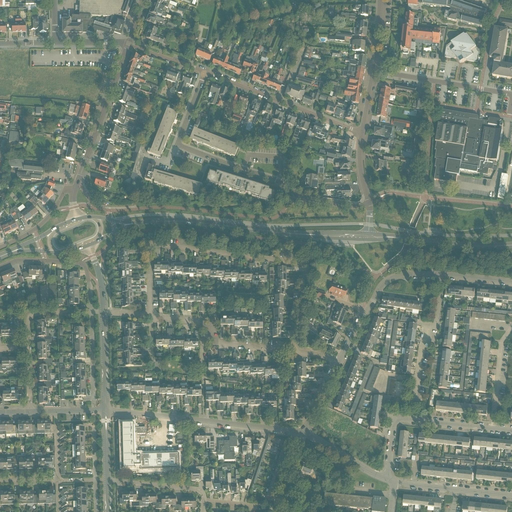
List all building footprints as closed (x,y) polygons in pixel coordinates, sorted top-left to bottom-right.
[(133,1),(133,0),(79,0),(79,6),(75,6),(75,11),(79,11),(79,16),(92,16),(93,16),(102,17),(107,17),(112,17),(126,18),(127,16),(133,1)] [(154,0),(153,4),(157,6),(157,5),(161,6),(165,7),(167,8),(168,7),(169,4),(157,0),(154,0)] [(173,0),(196,9),(197,4),(186,0),(173,0)] [(408,3),(408,5),(418,6),(418,3),(423,3),(423,5),(427,5),(426,6),(429,6),(430,6),(433,7),(433,6),(437,7),(440,8),(440,7),(447,8),(451,9),(450,12),(449,12),(447,20),(456,22),(457,21),(461,22),(465,23),(465,24),(467,24),(469,24),(468,25),(471,25),(475,26),(475,27),(478,27),(482,28),(483,20),(485,21),(487,16),(487,15),(487,16),(485,15),(487,11),(483,10),(483,9),(481,9),(480,9),(476,8),(476,7),(474,6),(474,7),(473,6),(470,5),(470,6),(463,3),(461,2),(459,2),(460,1),(457,0),(457,1),(453,0),(407,0),(407,2),(408,3)] [(153,5),(151,9),(165,15),(167,10),(164,9),(165,7),(161,6),(157,5),(157,6),(153,4),(153,5)] [(353,9),(353,10),(356,11),(356,10),(361,11),(360,16),(361,16),(363,16),(368,16),(368,8),(363,7),(364,4),(354,5),(353,9)] [(151,9),(149,14),(154,15),(157,17),(157,16),(160,18),(161,16),(166,18),(167,15),(165,15),(151,9)] [(62,20),(62,34),(82,34),(82,33),(87,33),(88,28),(90,28),(92,20),(90,20),(92,16),(79,16),(63,15),(63,20),(62,20)] [(415,53),(416,40),(417,28),(418,20),(414,20),(414,15),(412,15),(407,15),(406,27),(404,27),(401,51),(403,51),(403,54),(408,55),(409,52),(415,53)] [(149,16),(146,22),(151,23),(154,25),(155,21),(163,23),(164,20),(162,20),(159,19),(159,18),(152,16),(152,17),(149,16)] [(101,20),(97,31),(111,36),(112,36),(113,35),(114,33),(115,30),(114,30),(115,28),(111,27),(109,26),(112,17),(107,17),(105,21),(101,20)] [(120,35),(124,22),(126,18),(112,17),(109,26),(111,27),(115,28),(114,30),(115,30),(114,33),(120,35)] [(32,23),(31,23),(31,30),(35,30),(35,29),(36,29),(38,27),(39,27),(39,26),(40,33),(46,33),(46,29),(48,29),(47,20),(38,20),(38,18),(32,18),(32,23)] [(90,28),(88,33),(90,33),(91,33),(92,33),(93,34),(96,35),(97,32),(97,31),(101,20),(98,19),(97,22),(92,20),(90,28)] [(26,20),(0,20),(0,31),(5,31),(5,33),(8,33),(8,31),(12,31),(12,33),(15,32),(15,31),(20,31),(20,32),(23,32),(23,31),(26,31),(26,20)] [(511,21),(500,20),(499,26),(511,28),(511,21)] [(162,44),(164,39),(155,36),(158,30),(150,27),(146,38),(162,44)] [(417,28),(416,40),(418,40),(424,41),(426,29),(417,28)] [(365,37),(366,30),(356,29),(354,29),(353,34),(355,34),(354,36),(365,37)] [(424,41),(424,45),(432,46),(433,42),(434,30),(426,29),(424,41)] [(432,46),(432,47),(439,48),(439,44),(441,30),(441,29),(434,29),(434,30),(433,42),(432,46)] [(505,38),(506,30),(497,29),(496,32),(494,32),(493,36),(495,36),(505,38)] [(454,41),(446,47),(445,57),(455,59),(456,58),(457,60),(459,63),(460,64),(461,64),(462,63),(464,62),(466,60),(467,61),(478,63),(479,56),(479,52),(476,48),(474,44),(473,44),(473,43),(473,42),(472,43),(472,42),(472,41),(471,40),(467,35),(466,35),(464,35),(464,34),(457,39),(456,40),(455,41),(455,40),(454,41)] [(493,39),(492,43),(494,44),(504,45),(505,38),(495,36),(495,39),(493,39)] [(364,52),(365,42),(353,41),(352,51),(364,52)] [(206,48),(208,44),(205,43),(203,47),(200,46),(195,56),(202,59),(206,48)] [(492,46),(491,51),(493,51),(502,53),(503,52),(504,45),(494,44),(493,47),(492,46)] [(214,60),(212,65),(215,66),(218,67),(219,66),(220,62),(221,61),(222,59),(223,54),(225,55),(226,52),(223,50),(225,47),(223,46),(222,49),(220,53),(218,60),(214,58),(214,60)] [(219,66),(218,67),(221,68),(225,70),(226,70),(228,67),(226,67),(227,64),(227,63),(228,59),(225,58),(228,52),(229,50),(229,49),(228,48),(226,48),(225,47),(223,50),(226,52),(225,55),(223,54),(222,59),(221,61),(220,62),(219,66)] [(245,61),(242,67),(246,69),(249,70),(249,69),(251,63),(254,58),(254,57),(253,57),(254,53),(257,54),(258,51),(257,50),(257,48),(254,47),(250,57),(250,58),(246,57),(245,61)] [(209,61),(211,57),(212,55),(207,53),(209,49),(206,48),(202,59),(209,61)] [(490,58),(491,59),(491,58),(501,60),(502,54),(502,53),(493,51),(492,54),(490,54),(490,58)] [(12,54),(12,64),(27,64),(27,54),(12,54)] [(147,57),(144,56),(139,54),(138,56),(133,54),(130,61),(139,64),(143,65),(143,67),(146,68),(147,65),(144,64),(145,63),(142,62),(142,60),(143,59),(145,60),(147,57)] [(227,64),(226,67),(228,67),(226,70),(229,72),(232,73),(233,72),(235,68),(235,67),(236,64),(238,60),(236,59),(238,56),(234,54),(232,59),(233,59),(231,64),(232,64),(231,65),(229,64),(227,64)] [(249,70),(248,73),(252,75),(253,75),(254,72),(255,73),(257,68),(258,66),(259,62),(257,61),(257,59),(257,58),(255,58),(254,57),(254,58),(251,63),(249,69),(249,70)] [(491,59),(490,63),(492,63),(492,65),(494,65),(494,66),(494,67),(492,76),(497,77),(497,75),(500,76),(502,66),(500,66),(501,60),(491,58),(491,59)] [(345,60),(345,62),(346,62),(349,63),(348,67),(365,69),(365,65),(366,63),(349,60),(346,60),(345,60)] [(128,67),(128,68),(134,70),(134,69),(136,64),(139,65),(139,64),(130,61),(128,67)] [(233,72),(232,73),(236,74),(239,76),(241,69),(239,68),(236,67),(237,65),(236,64),(235,67),(235,68),(233,72)] [(254,74),(252,81),(255,82),(258,83),(259,82),(260,78),(261,77),(262,74),(262,73),(263,70),(265,71),(266,68),(264,67),(263,67),(262,67),(261,66),(258,72),(258,73),(257,75),(255,75),(254,74)] [(500,76),(500,78),(504,78),(504,77),(507,77),(509,67),(502,66),(500,76)] [(364,75),(365,69),(348,67),(347,72),(350,73),(364,75)] [(98,85),(101,73),(83,68),(79,81),(88,84),(89,83),(98,85)] [(127,69),(125,75),(131,77),(132,76),(134,71),(134,70),(128,68),(127,69)] [(267,80),(266,83),(267,83),(266,87),(269,88),(273,89),(273,88),(275,84),(275,83),(276,81),(278,76),(276,76),(278,72),(280,73),(282,70),(281,70),(278,69),(277,72),(275,75),(271,81),(269,80),(267,80)] [(168,71),(165,79),(167,79),(167,80),(172,82),(174,83),(175,83),(173,89),(171,90),(170,92),(171,94),(174,95),(178,84),(180,78),(177,77),(178,73),(177,73),(175,72),(171,71),(168,70),(168,71)] [(259,82),(258,83),(261,85),(265,86),(266,87),(267,83),(266,83),(267,80),(269,75),(269,74),(266,74),(266,72),(265,72),(265,71),(263,70),(262,73),(262,74),(261,77),(260,78),(259,82)] [(363,81),(364,75),(350,73),(347,72),(347,75),(350,76),(350,79),(363,81)] [(125,75),(123,82),(133,85),(135,80),(133,79),(131,79),(131,77),(125,75)] [(182,80),(178,93),(181,94),(183,95),(186,84),(190,85),(189,86),(194,87),(195,82),(191,81),(192,78),(184,75),(182,80)] [(311,87),(312,81),(297,77),(295,82),(307,86),(310,87),(311,87)] [(361,87),(363,81),(350,79),(349,83),(345,82),(345,84),(347,84),(361,87)] [(273,88),(273,89),(276,90),(279,92),(281,87),(281,86),(276,83),(277,81),(276,81),(275,83),(275,84),(273,88)] [(360,93),(361,87),(347,84),(346,90),(353,91),(360,93)] [(214,106),(219,93),(220,88),(212,85),(210,93),(213,94),(210,105),(214,106)] [(294,89),(295,87),(290,85),(289,87),(288,87),(285,95),(301,101),(304,93),(294,89)] [(415,93),(416,89),(396,85),(395,89),(415,93)] [(77,91),(85,93),(83,99),(92,101),(95,91),(79,86),(77,91)] [(123,87),(121,94),(128,97),(131,98),(132,98),(135,91),(130,90),(123,87)] [(225,103),(228,95),(227,94),(228,90),(222,88),(220,95),(224,97),(223,102),(225,103)] [(382,88),(379,103),(388,105),(389,100),(390,94),(391,89),(382,88)] [(359,98),(360,93),(353,91),(346,90),(344,90),(343,96),(359,98)] [(319,97),(320,95),(315,93),(314,95),(311,94),(310,98),(304,96),(302,103),(310,106),(313,100),(317,102),(319,97)] [(121,94),(118,102),(123,103),(125,104),(124,106),(134,109),(138,110),(140,111),(141,108),(135,106),(135,105),(129,103),(129,102),(131,98),(128,97),(121,94)] [(234,114),(232,119),(240,122),(242,117),(241,117),(242,117),(243,117),(248,102),(247,102),(248,98),(241,96),(239,103),(242,104),(241,107),(242,108),(239,116),(234,114)] [(358,104),(359,98),(343,96),(346,96),(345,99),(348,99),(347,102),(351,103),(358,104)] [(333,114),(335,108),(336,107),(332,106),(333,103),(331,102),(332,99),(328,97),(326,103),(329,104),(326,112),(333,114)] [(231,100),(228,108),(233,110),(235,106),(236,102),(231,100)] [(245,120),(244,123),(247,124),(248,121),(250,116),(254,117),(256,114),(257,110),(258,110),(260,103),(257,102),(257,101),(255,100),(255,101),(254,101),(251,107),(249,107),(247,114),(245,120)] [(379,103),(377,117),(382,117),(386,118),(387,110),(388,105),(379,103)] [(347,104),(346,108),(349,109),(348,113),(355,115),(357,109),(352,107),(353,106),(347,104)] [(69,109),(88,114),(90,107),(82,105),(82,108),(70,105),(69,109)] [(264,113),(260,122),(266,124),(267,122),(271,111),(269,110),(270,107),(265,105),(263,109),(262,112),(264,113)] [(136,121),(137,118),(137,117),(128,114),(125,112),(125,109),(118,107),(116,114),(123,116),(129,119),(132,120),(132,119),(136,121)] [(339,117),(341,112),(341,110),(335,108),(333,114),(339,117)] [(87,117),(88,114),(69,109),(68,112),(79,116),(78,119),(86,121),(86,120),(87,120),(88,117),(87,117)] [(165,117),(174,120),(175,116),(176,116),(178,113),(168,109),(165,117)] [(273,120),(281,122),(284,113),(277,110),(275,115),(273,120)] [(436,168),(434,180),(456,184),(457,176),(459,176),(460,171),(477,174),(477,173),(488,175),(489,169),(492,170),(493,170),(494,161),(497,162),(502,132),(502,128),(503,125),(503,124),(502,124),(502,123),(502,122),(501,120),(490,118),(488,119),(488,122),(486,121),(483,121),(483,122),(478,121),(479,118),(478,116),(466,114),(465,114),(442,110),(440,112),(435,142),(436,142),(435,146),(436,146),(435,151),(435,150),(436,151),(435,159),(436,159),(435,168),(435,167),(436,168)] [(341,112),(340,114),(344,115),(345,115),(346,116),(345,119),(346,119),(353,121),(355,115),(348,113),(345,112),(341,111),(341,112)] [(116,114),(113,121),(118,123),(120,124),(124,125),(126,118),(123,116),(116,114)] [(297,124),(295,123),(297,117),(289,115),(287,120),(286,124),(285,127),(282,126),(279,137),(282,138),(283,135),(284,130),(287,131),(289,125),(293,126),(296,127),(297,124)] [(174,120),(165,117),(163,124),(172,127),(173,124),(172,124),(174,120)] [(67,121),(66,122),(68,123),(67,123),(67,124),(67,125),(67,126),(68,126),(69,126),(69,128),(70,128),(72,129),(74,129),(82,132),(84,126),(78,125),(79,122),(80,122),(71,119),(70,122),(67,121)] [(300,129),(307,131),(310,122),(302,120),(302,122),(298,121),(297,124),(296,127),(293,136),(297,137),(300,129)] [(395,120),(394,126),(409,128),(410,123),(395,120)] [(160,130),(168,134),(170,130),(171,130),(172,127),(163,124),(160,130)] [(322,130),(323,127),(315,124),(315,127),(311,125),(309,131),(313,132),(312,134),(317,136),(317,135),(320,136),(319,136),(325,139),(327,132),(322,130)] [(120,137),(121,134),(120,132),(121,129),(112,126),(109,133),(116,136),(120,137)] [(374,132),(373,134),(374,135),(385,138),(390,139),(390,136),(391,135),(393,128),(384,127),(384,130),(382,130),(380,130),(375,129),(375,132),(374,132)] [(66,137),(69,138),(76,139),(77,136),(77,135),(81,136),(82,132),(74,129),(72,129),(71,133),(69,132),(68,133),(67,134),(64,133),(64,135),(61,134),(61,136),(63,137),(66,137)] [(157,137),(167,141),(168,138),(167,137),(168,134),(160,130),(157,137)] [(192,140),(192,141),(196,142),(197,142),(200,143),(203,134),(201,133),(196,131),(193,140),(192,140)] [(10,132),(9,142),(18,143),(19,133),(10,132)] [(120,137),(116,136),(109,133),(107,140),(110,142),(109,143),(113,144),(115,140),(130,146),(132,141),(120,137)] [(210,137),(203,134),(200,143),(203,144),(203,145),(206,146),(210,137)] [(342,149),(351,150),(353,142),(345,140),(341,140),(341,139),(331,137),(328,136),(325,144),(329,145),(330,142),(339,143),(338,148),(342,148),(342,149)] [(76,154),(77,147),(68,144),(69,140),(57,137),(56,140),(61,141),(60,143),(65,144),(64,147),(63,151),(64,151),(76,154)] [(163,148),(164,144),(165,144),(167,141),(157,137),(155,144),(163,148)] [(210,147),(214,148),(217,140),(210,137),(206,146),(210,147)] [(372,149),(372,150),(375,151),(375,154),(380,154),(381,148),(387,149),(389,141),(377,139),(376,143),(373,142),(373,145),(372,145),(371,149),(372,149)] [(224,142),(217,140),(214,148),(217,149),(217,150),(220,152),(224,142)] [(224,152),(228,153),(231,145),(224,142),(220,152),(224,153),(224,152)] [(152,152),(160,155),(161,155),(162,152),(162,151),(163,148),(155,144),(152,151),(152,152)] [(105,145),(103,152),(113,156),(115,150),(114,150),(115,149),(112,148),(112,147),(105,145)] [(238,148),(231,145),(228,153),(231,155),(231,156),(234,157),(238,148)] [(342,148),(338,148),(336,147),(336,151),(342,153),(341,157),(350,158),(351,150),(342,149),(342,148)] [(60,151),(60,155),(62,155),(60,159),(65,160),(66,159),(74,161),(76,154),(64,151),(61,151),(60,151)] [(103,152),(100,160),(105,161),(107,162),(108,159),(112,161),(116,162),(118,158),(113,156),(103,152)] [(416,167),(417,161),(411,160),(402,158),(401,161),(406,162),(404,169),(409,170),(410,166),(416,167)] [(9,160),(8,167),(18,168),(18,170),(18,172),(17,172),(17,175),(17,179),(31,181),(31,179),(41,180),(41,179),(42,176),(41,176),(41,175),(42,172),(43,166),(42,166),(42,165),(41,165),(37,164),(25,163),(25,164),(23,164),(23,162),(9,160)] [(387,176),(388,175),(388,172),(387,171),(387,161),(376,161),(376,171),(381,171),(381,175),(382,176),(387,176)] [(344,164),(344,162),(335,163),(335,167),(340,167),(341,170),(340,170),(340,174),(347,174),(347,170),(349,170),(349,164),(344,164)] [(109,166),(106,165),(101,163),(101,164),(100,164),(99,166),(100,167),(99,171),(111,175),(113,168),(113,167),(109,166)] [(153,167),(148,166),(144,180),(151,182),(151,180),(153,175),(151,174),(152,171),(153,167)] [(323,182),(324,169),(318,169),(318,173),(317,177),(306,175),(305,188),(316,189),(317,181),(322,182),(322,185),(323,182)] [(209,172),(206,183),(209,184),(209,182),(213,183),(213,185),(219,187),(219,186),(219,185),(226,187),(229,177),(223,175),(221,174),(217,173),(216,173),(216,174),(209,172)] [(156,173),(154,181),(154,183),(157,184),(157,183),(159,184),(161,184),(164,176),(161,175),(157,174),(156,173)] [(350,180),(349,174),(347,174),(340,174),(337,174),(337,178),(334,178),(334,182),(332,182),(332,180),(324,180),(324,185),(339,185),(344,185),(345,185),(345,181),(350,180)] [(499,194),(498,199),(500,199),(504,200),(505,191),(508,176),(502,175),(502,176),(500,187),(499,194)] [(161,184),(165,185),(165,186),(168,187),(171,178),(164,176),(161,184)] [(103,181),(102,180),(99,179),(100,178),(98,177),(96,182),(95,182),(94,184),(95,184),(95,185),(107,189),(109,182),(103,180),(103,181)] [(229,177),(226,187),(232,189),(232,191),(235,192),(236,191),(239,192),(239,193),(245,195),(245,194),(248,186),(249,183),(248,183),(244,181),(243,181),(242,182),(236,180),(236,179),(229,177)] [(171,178),(168,187),(172,188),(172,187),(176,189),(178,180),(171,178)] [(178,180),(176,189),(179,190),(179,191),(183,191),(185,182),(178,180)] [(53,188),(55,184),(49,182),(46,182),(45,185),(44,187),(40,193),(43,195),(49,200),(53,195),(53,194),(52,193),(51,193),(50,192),(52,187),(53,188)] [(183,191),(186,192),(190,193),(193,184),(185,182),(183,191)] [(248,186),(245,194),(248,195),(249,193),(252,194),(252,196),(252,197),(255,198),(255,197),(259,198),(258,199),(265,201),(265,200),(269,201),(268,202),(271,203),(272,202),(275,193),(268,191),(268,189),(263,188),(262,187),(261,188),(255,186),(256,185),(255,185),(249,183),(248,186)] [(190,193),(194,194),(194,195),(197,196),(200,186),(193,184),(190,193)] [(334,186),(326,186),(326,191),(334,191),(337,191),(337,196),(341,196),(341,198),(350,197),(350,190),(350,188),(344,188),(344,185),(339,185),(334,185),(334,186)] [(35,198),(44,206),(49,200),(43,195),(40,193),(35,198)] [(37,206),(33,201),(30,198),(28,195),(25,197),(31,204),(28,206),(25,208),(32,218),(38,213),(37,213),(37,212),(36,211),(35,210),(39,208),(37,206)] [(15,207),(12,209),(12,210),(13,211),(16,216),(18,220),(23,217),(26,222),(32,218),(25,208),(20,212),(15,207)] [(10,211),(10,213),(14,221),(15,220),(16,221),(18,220),(12,210),(12,209),(10,211)] [(12,223),(10,220),(6,222),(11,232),(18,229),(14,222),(12,223)] [(0,225),(1,228),(0,228),(0,229),(1,232),(3,231),(4,233),(3,233),(4,234),(5,235),(11,232),(6,222),(2,224),(0,224),(0,225)] [(136,251),(117,251),(117,257),(123,257),(123,259),(127,259),(127,254),(130,254),(136,254),(137,254),(137,251),(136,251)] [(154,274),(161,274),(161,272),(160,272),(160,268),(162,268),(162,264),(157,264),(157,261),(157,255),(154,255),(154,261),(154,264),(154,274)] [(160,268),(160,272),(161,272),(165,272),(165,275),(168,275),(168,273),(168,272),(168,265),(168,255),(165,255),(165,261),(165,264),(162,264),(162,268),(160,268)] [(171,261),(171,255),(168,255),(168,265),(168,272),(168,273),(174,273),(174,269),(176,269),(176,265),(175,265),(175,261),(171,261)] [(123,257),(119,257),(119,258),(120,265),(137,265),(137,262),(127,262),(127,259),(123,259),(123,257)] [(182,273),(182,257),(179,257),(179,263),(180,263),(180,265),(176,265),(176,269),(174,269),(174,273),(182,273)] [(182,273),(182,275),(188,275),(188,271),(190,271),(190,267),(189,267),(185,267),(185,263),(185,257),(182,257),(182,273)] [(188,271),(188,275),(194,275),(196,275),(196,258),(193,258),(193,264),(193,267),(190,267),(190,271),(188,271)] [(196,275),(196,276),(202,276),(202,272),(204,272),(204,268),(203,268),(203,264),(199,264),(199,258),(196,258),(196,275)] [(224,278),(224,279),(230,279),(230,275),(232,275),(232,271),(231,271),(231,269),(227,269),(227,261),(224,261),(224,267),(224,270),(224,278)] [(230,275),(230,279),(231,279),(231,282),(236,282),(236,279),(238,279),(238,271),(238,269),(238,263),(235,263),(235,269),(235,271),(232,271),(232,275),(230,275)] [(238,279),(238,281),(244,281),(244,277),(246,277),(246,273),(241,273),(241,270),(241,263),(238,263),(238,269),(238,271),(238,279)] [(244,277),(244,281),(252,281),(252,264),(249,264),(249,270),(249,273),(246,273),(246,277),(244,277)] [(252,281),(252,282),(258,282),(258,278),(260,278),(260,274),(259,274),(259,270),(255,270),(255,264),(252,264),(252,281)] [(138,268),(137,265),(120,265),(118,265),(118,268),(121,268),(121,271),(125,271),(125,273),(129,273),(129,268),(131,268),(132,268),(138,268)] [(210,276),(210,278),(216,278),(216,274),(218,274),(218,270),(217,270),(217,266),(214,266),(213,266),(212,266),(211,266),(210,266),(210,268),(210,276)] [(266,282),(266,266),(263,266),(263,274),(260,274),(260,278),(258,278),(258,282),(266,282)] [(35,277),(36,268),(29,268),(29,273),(25,273),(22,274),(24,280),(27,278),(32,278),(32,276),(35,277)] [(46,281),(47,274),(42,273),(42,268),(36,268),(35,277),(38,277),(38,279),(43,279),(43,281),(46,281)] [(202,272),(202,276),(210,276),(210,268),(207,268),(204,268),(204,272),(202,272)] [(286,268),(278,268),(278,274),(282,274),(282,276),(286,276),(286,271),(288,271),(294,271),(294,268),(288,268),(286,268)] [(14,270),(7,273),(10,280),(11,283),(15,281),(17,285),(23,282),(21,277),(18,278),(17,276),(16,276),(14,270)] [(216,274),(216,278),(224,278),(224,270),(221,270),(218,270),(218,274),(216,274)] [(74,271),(66,271),(66,274),(69,274),(69,281),(78,280),(79,280),(80,279),(80,277),(79,276),(78,276),(78,274),(76,274),(76,271),(74,271)] [(125,273),(125,271),(121,271),(121,279),(131,279),(129,279),(129,273),(125,273)] [(0,285),(2,290),(5,289),(4,287),(12,284),(11,283),(10,280),(7,273),(1,275),(3,282),(2,282),(3,284),(0,285)] [(282,276),(282,274),(278,274),(278,282),(294,282),(294,279),(286,279),(286,276),(282,276)] [(131,287),(131,279),(121,279),(123,279),(123,285),(127,285),(127,287),(131,287)] [(278,282),(276,282),(276,286),(276,288),(280,288),(280,290),(285,290),(284,289),(287,289),(287,285),(288,285),(294,285),(294,282),(278,282)] [(127,287),(127,285),(123,285),(123,293),(122,293),(133,293),(135,293),(141,293),(141,290),(131,290),(131,287),(127,287)] [(331,285),(329,292),(332,293),(331,295),(336,297),(341,299),(342,296),(345,297),(347,291),(331,285)] [(455,296),(456,288),(449,287),(449,290),(446,290),(444,298),(449,299),(451,298),(451,297),(452,296),(455,296)] [(280,290),(280,288),(276,288),(277,296),(285,296),(285,290),(280,290)] [(168,296),(165,296),(165,300),(169,300),(171,300),(171,304),(171,310),(174,310),(173,293),(173,289),(166,289),(166,292),(168,292),(168,296)] [(180,293),(173,293),(174,310),(176,310),(176,301),(179,301),(179,298),(182,298),(181,291),(180,291),(180,293)] [(182,298),(179,298),(179,301),(180,301),(180,302),(180,303),(184,303),(185,311),(188,311),(187,292),(187,291),(181,291),(182,298)] [(318,291),(316,297),(317,297),(324,300),(326,294),(318,291)] [(164,292),(159,292),(159,293),(159,295),(159,300),(165,300),(165,296),(168,296),(168,292),(166,292),(164,292)] [(194,292),(187,292),(188,311),(190,311),(190,302),(193,302),(193,299),(196,299),(196,294),(194,294),(194,292)] [(196,299),(193,299),(193,302),(198,302),(199,312),(202,312),(202,307),(201,304),(201,296),(201,292),(198,292),(198,294),(196,294),(196,299)] [(133,301),(133,293),(122,293),(122,295),(125,295),(125,299),(129,299),(129,301),(133,301)] [(209,300),(207,300),(207,304),(213,304),(213,306),(212,306),(213,312),(216,312),(215,293),(212,293),(212,296),(209,296),(209,300)] [(201,296),(201,304),(204,304),(207,304),(207,300),(209,300),(209,296),(201,296)] [(275,298),(271,298),(271,302),(271,303),(275,303),(275,302),(279,302),(279,304),(283,304),(283,296),(285,296),(277,296),(275,296),(275,298)] [(379,305),(379,309),(387,310),(387,307),(388,299),(382,298),(381,306),(379,305)] [(79,299),(69,299),(69,305),(69,308),(70,308),(76,308),(76,305),(79,305),(79,299)] [(122,304),(122,307),(141,307),(141,304),(133,304),(133,301),(129,301),(129,299),(125,299),(125,304),(122,304)] [(279,302),(275,302),(275,303),(275,310),(282,310),(286,310),(292,310),(292,307),(283,307),(283,304),(279,304),(279,302)] [(342,308),(334,305),(331,311),(336,312),(335,316),(343,319),(345,312),(339,310),(340,308),(342,308)] [(14,326),(9,326),(9,328),(9,336),(17,336),(17,331),(20,331),(20,328),(20,325),(19,323),(19,319),(19,317),(19,316),(19,313),(14,313),(13,313),(14,326)] [(227,314),(220,314),(220,316),(220,318),(220,326),(220,328),(220,334),(223,334),(223,328),(223,326),(226,326),(226,322),(229,322),(229,318),(227,318),(227,314)] [(226,322),(226,326),(231,326),(234,326),(234,317),(234,314),(227,314),(227,318),(229,318),(229,322),(226,322)] [(341,326),(343,319),(335,316),(333,320),(329,318),(327,324),(335,327),(334,326),(335,323),(341,326)] [(243,323),(243,319),(236,319),(236,317),(234,317),(234,330),(234,336),(237,336),(237,329),(237,327),(240,327),(240,323),(243,323)] [(383,325),(384,322),(382,321),(379,320),(374,318),(372,324),(379,327),(380,324),(383,325)] [(37,330),(46,330),(45,326),(48,326),(47,322),(52,322),(52,319),(42,319),(42,322),(37,322),(37,330)] [(240,323),(240,327),(241,327),(241,330),(245,330),(245,337),(248,337),(248,331),(248,329),(248,321),(249,321),(249,319),(243,319),(243,323),(240,323)] [(262,339),(262,321),(257,321),(256,325),(254,325),(254,329),(259,329),(259,331),(259,339),(262,339)] [(0,324),(0,331),(1,332),(1,337),(9,336),(9,328),(9,326),(2,327),(1,324),(0,324)] [(129,333),(133,333),(132,324),(124,325),(125,330),(129,330),(129,333)] [(274,324),(271,324),(271,327),(273,327),(273,330),(276,330),(277,332),(280,332),(280,327),(284,327),(290,327),(290,324),(284,324),(282,324),(274,324)] [(336,345),(338,342),(324,335),(320,333),(313,328),(308,324),(306,328),(319,337),(319,336),(322,338),(324,339),(328,341),(326,344),(335,348),(335,347),(336,347),(337,346),(336,345)] [(380,334),(382,328),(379,327),(372,324),(370,330),(380,334)] [(79,329),(79,326),(72,326),(72,329),(74,329),(74,335),(84,335),(84,329),(79,329)] [(322,331),(321,331),(320,333),(324,335),(338,342),(339,340),(340,340),(340,338),(340,337),(333,333),(333,334),(323,329),(322,331)] [(46,330),(37,330),(38,337),(42,337),(42,340),(47,340),(51,340),(51,337),(49,337),(49,330),(46,330)] [(129,330),(125,330),(125,339),(133,339),(133,336),(133,333),(129,333),(129,330)] [(158,339),(158,336),(158,330),(155,330),(156,346),(161,346),(161,342),(164,342),(164,338),(158,339)] [(277,332),(276,330),(273,330),(273,338),(283,338),(289,338),(289,335),(283,335),(283,336),(281,336),(280,332),(277,332)] [(378,340),(380,334),(370,330),(367,336),(378,340)] [(178,343),(175,343),(176,347),(182,347),(184,347),(183,331),(180,331),(181,339),(178,339),(178,343)] [(186,341),(186,337),(187,337),(186,331),(183,331),(184,347),(184,349),(190,348),(190,345),(192,344),(192,340),(186,341)] [(198,348),(197,332),(195,332),(195,338),(195,340),(192,340),(192,344),(190,345),(190,348),(198,348)] [(376,346),(378,340),(367,336),(365,341),(376,346)] [(135,342),(135,341),(141,341),(141,338),(135,339),(133,339),(125,339),(124,339),(124,344),(128,344),(128,347),(132,347),(131,341),(133,341),(133,342),(135,342)] [(170,340),(170,346),(170,348),(176,347),(175,343),(178,343),(178,339),(170,340)] [(43,345),(38,345),(38,352),(46,352),(50,352),(49,352),(49,348),(48,348),(48,345),(52,345),(51,341),(48,342),(43,342),(43,345)] [(365,341),(363,347),(370,350),(373,351),(376,346),(365,341)] [(363,347),(360,353),(365,355),(367,356),(367,357),(370,358),(373,351),(370,350),(363,347)] [(46,356),(46,352),(38,352),(38,360),(43,360),(43,363),(52,362),(52,359),(48,359),(48,356),(46,356)] [(142,355),(141,352),(135,352),(132,353),(124,353),(125,353),(125,358),(129,358),(129,361),(133,361),(133,356),(136,355),(142,355)] [(211,361),(211,359),(211,353),(208,353),(208,369),(214,369),(214,365),(217,365),(217,361),(211,361)] [(73,360),(70,360),(71,363),(73,363),(75,363),(81,363),(81,360),(85,360),(85,358),(86,358),(86,354),(85,354),(75,354),(72,354),(73,360)] [(231,367),(228,367),(228,371),(229,371),(236,371),(236,354),(233,354),(233,360),(234,360),(234,363),(231,363),(231,367)] [(239,354),(236,354),(236,371),(236,373),(242,372),(242,368),(245,368),(245,364),(243,364),(243,361),(240,361),(239,360),(239,354)] [(245,368),(242,368),(242,372),(250,372),(250,356),(247,356),(247,360),(246,360),(246,361),(244,361),(243,361),(243,364),(245,364),(245,368)] [(253,366),(253,364),(253,356),(250,356),(250,372),(251,374),(256,374),(256,370),(259,370),(259,366),(253,366)] [(360,365),(362,359),(355,356),(352,362),(360,365)] [(129,361),(129,358),(125,358),(125,367),(133,367),(142,366),(142,363),(136,364),(133,364),(133,361),(129,361)] [(10,367),(10,359),(2,360),(2,365),(0,364),(0,371),(3,372),(2,369),(6,369),(7,372),(10,372),(10,367)] [(17,364),(17,359),(10,359),(10,367),(14,367),(14,369),(17,369),(17,372),(21,371),(20,364),(17,364)] [(279,376),(278,359),(275,359),(275,365),(276,365),(276,368),(273,368),(273,372),(270,372),(270,376),(279,376)] [(222,372),(222,361),(217,361),(217,365),(214,365),(214,369),(220,369),(220,372),(222,372)] [(357,371),(360,365),(352,362),(350,368),(357,371)] [(73,366),(72,367),(72,372),(75,372),(85,372),(85,366),(82,366),(81,366),(81,363),(75,363),(75,366),(73,366)] [(225,363),(222,363),(222,372),(223,374),(230,374),(229,371),(228,371),(228,367),(231,367),(231,363),(225,363)] [(39,375),(47,374),(47,370),(49,370),(48,367),(52,367),(52,364),(43,364),(43,367),(38,367),(39,375)] [(306,372),(306,367),(314,367),(314,364),(297,364),(298,370),(302,370),(302,373),(306,372)] [(256,374),(264,374),(264,366),(259,366),(259,370),(256,370),(256,374)] [(265,368),(265,366),(264,366),(264,374),(265,376),(270,376),(270,372),(273,372),(273,368),(265,368)] [(355,377),(357,371),(350,368),(348,374),(355,377)] [(302,373),(302,370),(298,370),(298,378),(292,378),(306,378),(306,372),(302,373)] [(47,374),(39,375),(39,382),(44,382),(44,385),(51,385),(51,382),(50,382),(50,374),(47,374)] [(348,374),(345,380),(353,382),(355,383),(357,377),(355,377),(348,374)] [(301,387),(300,378),(306,378),(292,378),(293,384),(297,384),(297,387),(301,387)] [(124,383),(124,380),(123,380),(124,383),(117,383),(117,394),(117,400),(120,399),(120,394),(120,391),(123,391),(123,387),(125,387),(125,383),(124,383)] [(131,395),(131,380),(124,380),(124,383),(125,383),(125,387),(123,387),(123,391),(128,391),(128,395),(128,401),(131,401),(131,395)] [(131,384),(131,380),(131,395),(131,401),(134,401),(134,395),(134,392),(137,392),(137,388),(139,388),(139,384),(138,384),(131,384)] [(350,388),(353,382),(345,380),(343,385),(350,388)] [(145,392),(145,382),(138,382),(138,384),(139,384),(139,388),(137,388),(137,392),(145,392)] [(145,382),(145,392),(147,392),(147,393),(151,393),(151,389),(153,389),(153,385),(152,385),(152,382),(145,382)] [(152,382),(152,385),(153,385),(153,389),(151,389),(151,393),(159,393),(159,385),(159,382),(152,382)] [(159,384),(159,385),(159,393),(159,394),(159,397),(159,403),(162,403),(162,397),(162,394),(165,394),(165,390),(167,390),(167,386),(161,386),(161,384),(159,384)] [(297,384),(293,384),(293,392),(293,393),(301,392),(301,387),(297,387),(297,384)] [(173,388),(173,396),(176,396),(179,395),(179,391),(181,391),(181,387),(180,388),(180,385),(173,385),(173,386),(173,388)] [(352,393),(353,390),(350,388),(343,385),(341,391),(348,394),(349,392),(352,393)] [(3,387),(0,386),(0,395),(3,396),(3,398),(3,401),(11,400),(10,392),(6,392),(6,389),(4,389),(3,389),(3,387)] [(39,397),(47,397),(47,393),(49,393),(49,389),(51,389),(51,386),(44,386),(44,389),(39,389),(39,397)] [(173,396),(173,388),(173,386),(167,386),(167,390),(165,390),(165,394),(166,394),(166,398),(169,398),(169,399),(170,399),(170,404),(173,404),(173,398),(173,396)] [(181,391),(179,391),(179,395),(184,395),(184,397),(184,399),(184,405),(187,405),(187,397),(187,395),(187,389),(187,387),(181,387),(181,391)] [(10,392),(11,400),(18,400),(18,395),(21,395),(21,388),(14,388),(14,390),(10,390),(10,392)] [(195,393),(193,393),(193,397),(198,396),(201,396),(201,389),(201,388),(195,389),(195,393)] [(187,389),(187,395),(187,397),(187,405),(190,405),(190,399),(190,397),(193,397),(193,393),(195,393),(195,389),(189,389),(187,389)] [(76,391),(73,391),(73,396),(76,396),(76,397),(74,397),(74,400),(82,400),(82,397),(86,397),(85,390),(76,391)] [(213,391),(205,391),(205,393),(206,401),(206,404),(206,410),(209,410),(209,404),(209,401),(212,401),(211,397),(214,397),(214,393),(214,391),(213,391)] [(341,391),(338,397),(346,400),(348,401),(350,395),(348,394),(341,391)] [(234,403),(234,393),(234,392),(227,392),(227,395),(228,395),(228,399),(226,399),(226,403),(234,403)] [(293,392),(285,393),(285,396),(287,396),(287,397),(287,398),(291,398),(291,401),(295,401),(295,395),(297,395),(303,395),(303,392),(301,392),(293,393),(293,392)] [(214,397),(211,397),(212,401),(217,401),(217,406),(217,411),(220,411),(220,406),(220,403),(220,395),(220,393),(214,393),(214,397)] [(237,393),(234,393),(234,403),(234,405),(236,405),(237,405),(240,404),(240,401),(242,401),(242,397),(237,397),(237,393)] [(220,403),(226,403),(226,399),(228,399),(228,395),(227,395),(220,395),(220,403)] [(248,396),(247,396),(247,397),(248,397),(248,404),(248,409),(248,415),(251,415),(251,409),(251,406),(254,406),(254,402),(256,402),(256,398),(255,398),(255,395),(248,396)] [(262,408),(262,400),(262,395),(255,395),(255,398),(256,398),(256,402),(254,402),(254,406),(262,406),(262,408)] [(47,401),(47,397),(39,397),(39,404),(44,404),(44,408),(53,407),(53,404),(49,404),(49,401),(47,401)] [(276,418),(276,397),(269,397),(269,400),(270,400),(270,404),(267,404),(268,408),(273,408),(273,410),(272,410),(272,416),(273,416),(273,418),(276,418)] [(343,406),(346,400),(338,397),(336,403),(343,406)] [(291,401),(291,398),(287,398),(287,407),(285,407),(295,407),(295,401),(291,401)] [(336,403),(334,409),(341,412),(343,406),(336,403)] [(293,415),(293,407),(295,407),(285,407),(285,412),(289,412),(289,415),(293,415)] [(289,415),(289,412),(285,412),(286,421),(288,421),(288,423),(296,423),(296,420),(294,420),(293,415),(289,415)] [(333,412),(330,416),(339,420),(341,416),(333,412)] [(330,416),(328,420),(337,425),(339,420),(330,416)] [(328,420),(326,425),(335,429),(337,425),(328,420)] [(25,435),(25,422),(18,422),(18,428),(15,428),(15,426),(15,435),(25,435)] [(32,427),(31,422),(25,422),(25,435),(35,434),(34,426),(34,427),(32,427)] [(44,434),(44,422),(37,422),(37,427),(35,427),(35,426),(34,426),(35,434),(44,434)] [(51,425),(51,422),(44,422),(44,434),(54,434),(54,425),(51,425)] [(12,428),(12,423),(6,423),(6,435),(15,435),(15,426),(15,428),(12,428)] [(73,425),(72,425),(72,428),(73,428),(73,429),(75,429),(75,433),(84,433),(84,427),(79,427),(79,424),(73,424),(73,425)] [(133,424),(120,424),(121,428),(122,428),(122,434),(121,435),(121,434),(121,435),(121,438),(122,438),(122,441),(121,441),(121,444),(122,444),(122,447),(121,447),(121,453),(121,458),(121,460),(122,463),(123,463),(123,466),(122,466),(122,469),(134,469),(134,467),(135,467),(137,467),(140,467),(140,471),(146,471),(147,471),(159,470),(160,470),(171,470),(172,470),(179,470),(178,461),(178,454),(172,454),(171,454),(159,455),(158,455),(147,455),(146,455),(145,455),(143,455),(142,455),(140,455),(139,455),(139,457),(136,457),(135,457),(134,457),(133,427),(133,424)] [(326,425),(324,429),(333,433),(335,429),(326,425)] [(324,429),(322,433),(331,438),(333,433),(324,429)] [(373,432),(371,436),(379,440),(382,436),(373,432)] [(205,443),(205,437),(205,434),(194,434),(194,439),(196,439),(196,443),(201,443),(205,443)] [(371,436),(369,440),(377,445),(379,440),(371,436)] [(234,453),(233,448),(237,448),(237,437),(229,437),(229,441),(218,442),(218,455),(224,455),(224,461),(235,461),(235,453),(234,453)] [(252,461),(251,438),(245,438),(245,443),(242,443),(242,455),(246,455),(246,461),(246,466),(251,466),(251,461),(252,461)] [(259,457),(265,440),(262,439),(260,439),(260,442),(259,442),(259,440),(258,439),(256,439),(256,442),(253,442),(254,451),(257,451),(257,452),(256,456),(259,457)] [(369,440),(367,445),(375,449),(377,445),(369,440)] [(281,444),(281,446),(283,447),(282,450),(288,452),(290,445),(284,443),(284,445),(281,444)] [(367,445),(365,449),(373,453),(375,449),(367,445)] [(365,449),(362,453),(371,458),(373,453),(365,449)] [(279,452),(278,453),(281,454),(280,456),(285,458),(288,452),(282,450),(281,453),(279,452)] [(55,456),(45,457),(45,469),(52,469),(52,465),(55,465),(55,456)] [(278,456),(276,462),(278,462),(283,464),(285,458),(280,456),(278,456)] [(16,457),(7,457),(7,470),(14,469),(13,466),(13,464),(16,464),(16,457)] [(26,457),(16,457),(16,464),(19,464),(19,466),(19,469),(26,469),(26,457)] [(34,457),(26,457),(26,469),(33,469),(33,465),(33,464),(35,464),(35,457),(34,457)] [(36,457),(35,457),(35,464),(38,464),(38,465),(38,469),(45,469),(45,457),(43,457),(36,457)] [(275,465),(274,466),(276,467),(276,470),(281,472),(281,471),(283,465),(283,464),(278,462),(278,463),(277,466),(275,465)] [(73,473),(80,473),(80,470),(85,470),(85,464),(76,464),(73,464),(73,473)] [(304,466),(302,471),(304,472),(306,473),(305,476),(308,478),(310,475),(310,473),(317,476),(319,472),(304,466)] [(200,481),(200,476),(203,476),(203,467),(196,468),(196,471),(191,472),(191,481),(196,481),(196,482),(199,482),(200,481)] [(210,479),(205,479),(205,489),(208,488),(208,491),(210,491),(211,490),(211,488),(214,488),(214,481),(214,470),(210,470),(210,479)] [(270,476),(278,479),(279,478),(281,473),(281,472),(276,470),(275,473),(272,472),(271,472),(270,476)] [(214,488),(214,490),(217,490),(217,493),(218,493),(219,492),(219,490),(222,490),(223,490),(222,483),(223,483),(223,479),(222,472),(219,472),(219,481),(214,481),(214,488)] [(223,490),(222,490),(222,492),(223,492),(225,492),(225,495),(227,495),(228,494),(228,492),(231,492),(231,485),(231,474),(231,472),(227,472),(228,474),(227,474),(227,479),(227,483),(223,483),(222,483),(223,490)] [(231,492),(231,494),(234,494),(234,497),(235,497),(236,496),(236,494),(239,494),(240,494),(240,493),(240,490),(239,490),(239,481),(239,476),(237,476),(236,476),(236,485),(231,485),(231,492)] [(239,481),(239,490),(240,490),(240,493),(242,493),(244,493),(245,492),(245,490),(246,490),(248,490),(253,477),(249,476),(247,481),(245,481),(239,481)] [(270,476),(268,481),(271,482),(271,483),(277,485),(278,479),(270,476)] [(268,485),(267,486),(270,487),(269,488),(269,490),(274,492),(277,485),(271,483),(270,485),(268,485)] [(81,489),(81,486),(73,486),(73,489),(76,489),(76,496),(86,495),(86,489),(81,489)] [(328,489),(326,511),(337,511),(369,511),(370,511),(371,511),(384,511),(385,507),(386,507),(386,506),(387,504),(386,503),(385,503),(386,500),(386,499),(373,498),(373,499),(371,499),(372,497),(356,495),(356,492),(328,489)] [(265,492),(265,494),(267,495),(267,497),(272,498),(274,492),(269,490),(268,493),(265,492)] [(17,498),(17,505),(27,505),(27,492),(20,493),(20,496),(20,498),(17,498)] [(33,492),(27,492),(27,505),(37,504),(36,497),(33,497),(33,496),(33,492)] [(36,497),(37,504),(46,504),(46,492),(39,492),(39,496),(39,497),(36,497)] [(52,492),(46,492),(46,504),(51,504),(56,504),(55,495),(52,495),(52,492)] [(14,493),(7,493),(8,505),(17,505),(17,498),(14,498),(14,496),(14,493)] [(119,505),(124,505),(126,505),(126,501),(129,501),(129,493),(122,493),(122,499),(119,499),(119,505)] [(139,507),(139,501),(136,501),(136,493),(129,493),(129,501),(129,504),(133,504),(133,506),(136,506),(136,507),(139,507)] [(139,507),(149,507),(149,503),(149,495),(142,495),(142,501),(139,501),(139,507)] [(156,503),(156,495),(149,495),(149,503),(152,503),(152,507),(155,507),(155,509),(159,509),(159,503),(156,503)] [(159,509),(165,509),(165,506),(169,505),(168,497),(162,498),(162,503),(159,503),(159,509)] [(175,506),(175,497),(168,497),(169,505),(172,505),(172,509),(175,509),(175,511),(179,511),(178,506),(175,506)] [(179,511),(185,511),(185,508),(188,508),(188,500),(181,500),(181,506),(178,506),(179,511)]
